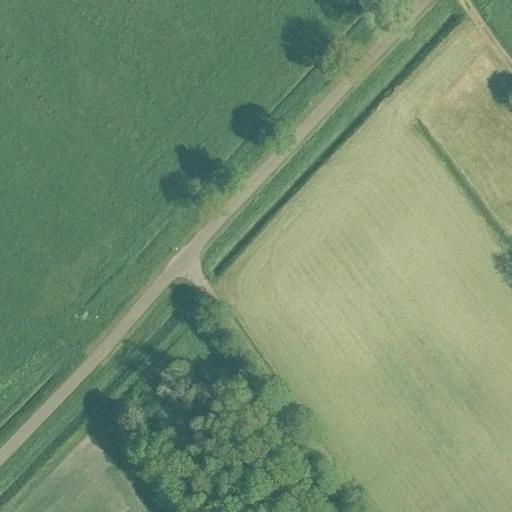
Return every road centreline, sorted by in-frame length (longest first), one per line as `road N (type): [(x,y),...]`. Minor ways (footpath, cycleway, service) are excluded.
road 1 (unclassified): [(0,459),(422,0)]
road 2 (track): [(187,256),(361,511)]
